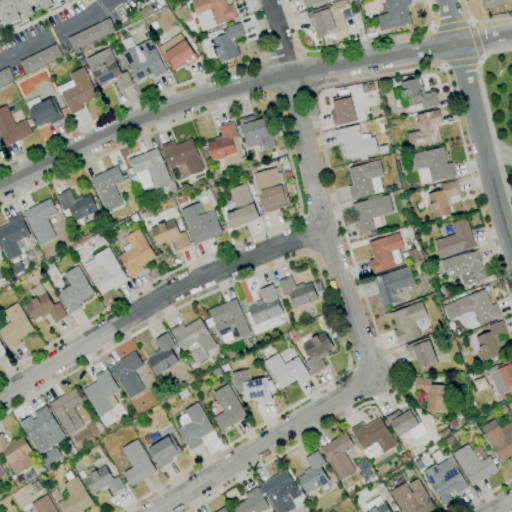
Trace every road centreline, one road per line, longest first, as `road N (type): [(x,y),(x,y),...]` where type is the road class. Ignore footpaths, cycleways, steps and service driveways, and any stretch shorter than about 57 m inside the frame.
road 1 (tertiary): [(0,189),(151,116),(245,84),(458,47)]
road 2 (residential): [(0,394),(183,286),(324,231)]
road 3 (residential): [(372,377),(324,231),(286,74)]
road 4 (residential): [(153,511),(372,377)]
road 5 (tertiary): [(511,256),(486,181),(458,47)]
